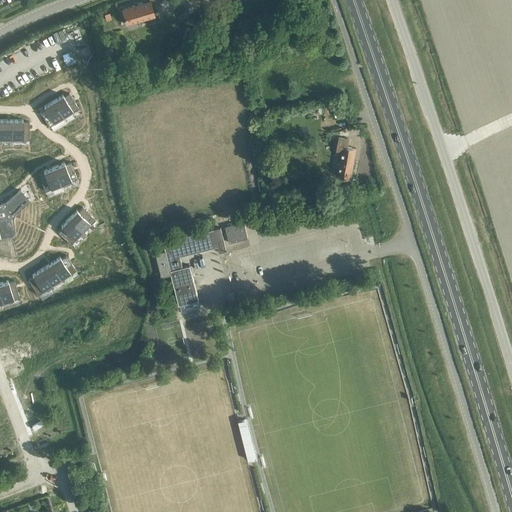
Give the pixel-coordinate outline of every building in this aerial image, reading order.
[(154,15),(149,0),(122,8),(126,24),(154,15)] [(238,58),(236,50),(218,54),(220,62),(238,58)] [(62,94),(53,100),(63,117),(78,108),(69,93),(63,96),(62,94)] [(44,108),(39,110),(49,126),(63,117),(53,100),(43,106),(44,108)] [(11,119),(1,119),(1,139),(11,139),(11,119)] [(23,119),(11,119),(11,139),(29,139),(29,121),(23,121),(23,119)] [(341,154),(337,176),(350,178),(353,161),(349,161),(351,147),(347,146),(349,139),(338,137),(335,153),(341,154)] [(64,162),(53,166),(60,183),(76,177),(70,162),(64,164),(64,162)] [(44,172),(38,174),(44,189),(60,183),(53,166),(43,170),(44,172)] [(0,203),(0,236),(12,234),(10,216),(28,200),(19,189),(4,203),(0,203)] [(76,210),(69,217),(82,231),(95,219),(82,206),(78,211),(76,210)] [(62,227),(58,231),(70,243),(82,231),(69,217),(61,225),(62,227)] [(248,238),(244,221),(225,226),(229,242),(248,238)] [(213,229),(217,247),(218,247),(219,253),(226,251),(220,227),(213,229)] [(169,271),(170,275),(178,305),(199,300),(190,266),(183,268),(180,257),(217,247),(213,229),(163,242),(165,251),(168,250),(169,255),(166,256),(170,271),(169,271)] [(165,251),(155,253),(161,277),(170,275),(169,271),(170,271),(166,256),(169,255),(168,250),(165,251)] [(60,256),(50,262),(61,279),(75,270),(66,255),(61,258),(60,256)] [(50,262),(41,268),(52,285),(61,279),(50,262)] [(33,276),(28,279),(37,294),(52,285),(41,268),(32,274),(33,276)] [(8,280),(0,282),(0,293),(3,302),(19,297),(14,280),(8,282),(8,280)] [(238,421),(248,460),(257,458),(247,418),(238,421)]
